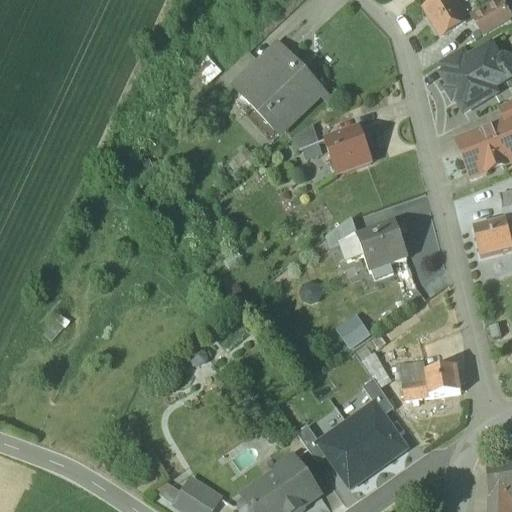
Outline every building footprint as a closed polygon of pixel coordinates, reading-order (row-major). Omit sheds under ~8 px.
[(465,25),(449,0),(444,0),(438,4),(432,4),(429,5),(427,10),(424,12),(440,40),(465,25)] [(499,6),(472,22),(483,41),(510,25),(499,6)] [(278,50),(259,67),(268,76),(286,59),(278,50)] [(444,77),(443,78),(464,113),(494,96),(492,92),(493,88),(502,82),(506,82),(511,79),(511,77),(511,64),(508,62),(503,61),(498,62),(497,63),(490,51),(469,63),(444,77)] [(463,52),(438,67),(444,77),(469,63),(463,52)] [(317,97),(285,63),(288,60),(286,59),(268,76),(259,67),(234,90),(277,137),(321,96),(320,95),(317,97)] [(233,85),(218,70),(192,97),(207,112),(233,85)] [(511,105),(500,111),(506,124),(511,122),(511,105)] [(511,122),(506,124),(456,144),(470,181),(487,175),(487,176),(505,169),(504,168),(511,164),(511,122)] [(318,147),(312,128),(291,142),(295,155),(318,147)] [(359,131),(324,143),(336,178),(371,165),(359,131)] [(511,193),(498,197),(502,213),(511,210),(511,193)] [(325,240),(329,252),(341,248),(357,242),(356,240),(350,221),(325,240)] [(506,223),(473,231),(480,260),(511,252),(511,248),(509,236),(506,223)] [(392,227),(356,240),(357,242),(341,248),(346,264),(363,258),(368,274),(404,262),(392,227)] [(336,331),(349,350),(369,338),(356,318),(336,331)] [(456,371),(425,375),(427,385),(429,400),(460,396),(456,371)] [(375,406),(384,419),(394,412),(373,383),(363,390),(375,406)] [(427,385),(402,388),(404,404),(429,400),(427,385)] [(384,419),(375,406),(346,425),(378,471),(406,452),(384,419)] [(378,471),(346,425),(318,445),(328,459),(349,491),(378,471)] [(317,467),(328,459),(318,445),(307,429),(296,436),(317,467)] [(294,461),(242,498),(244,501),(242,503),(240,506),(239,509),(239,511),(301,511),(303,511),(302,510),(315,501),(316,493),(294,461)] [(511,464),(487,468),(489,498),(508,495),(511,494),(511,464)] [(212,511),(220,501),(191,482),(174,508),(180,511),(212,511)] [(507,511),(508,495),(489,498),(488,511),(507,511)]
